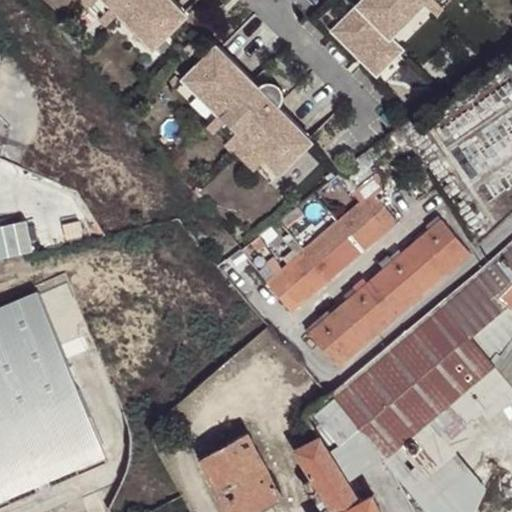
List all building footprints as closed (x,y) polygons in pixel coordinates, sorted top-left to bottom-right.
[(116,21),(95,0),(77,0),(82,4),(80,6),(105,32),(116,21)] [(95,0),(116,21),(124,13),(144,33),(136,41),(151,56),(183,24),(159,0),(95,0)] [(364,0),(333,34),(377,77),(402,51),(390,40),(404,25),(396,17),(412,0),(419,0),(424,5),(428,0),(364,0)] [(412,0),(396,17),(404,25),(424,5),(419,0),(412,0)] [(428,0),(424,5),(435,15),(449,0),(428,0)] [(124,13),(116,21),(136,41),(144,33),(124,13)] [(308,150),(214,55),(181,87),(196,101),(204,94),(224,114),(216,122),(261,168),(276,183),(308,150)] [(261,168),(216,122),(207,131),(205,132),(230,158),(232,156),(252,177),(261,168)] [(396,144),(405,136),(399,129),(390,136),(396,144)] [(381,143),(366,154),(373,161),(387,150),(381,143)] [(351,167),(357,174),(373,161),(366,154),(351,167)] [(415,176),(419,174),(409,158),(404,160),(415,176)] [(355,175),(357,174),(351,167),(349,167),(355,175)] [(421,173),(419,174),(415,176),(421,185),(426,182),(421,173)] [(365,184),(373,193),(375,191),(368,182),(365,184)] [(361,204),(373,193),(365,184),(353,194),(361,204)] [(373,242),(396,222),(373,193),(361,204),(373,218),(361,228),(373,242)] [(337,223),(361,204),(353,194),(329,214),(337,223)] [(361,252),(373,242),(361,228),(373,218),(361,204),(337,223),(361,252)] [(0,219),(0,256),(35,250),(27,214),(0,219)] [(439,217),(427,228),(431,232),(442,222),(439,217)] [(442,222),(431,232),(458,265),(471,254),(442,222)] [(338,271),(361,252),(337,223),(326,233),(338,248),(327,257),(338,271)] [(303,253),(326,233),(317,224),(308,232),(306,229),(298,235),(298,237),(292,241),(303,253)] [(427,228),(412,240),(416,244),(431,232),(427,228)] [(408,251),(407,253),(420,268),(433,259),(445,275),(458,265),(431,232),(416,244),(408,251)] [(327,282),(338,271),(327,257),(338,248),(326,233),(303,253),(327,282)] [(253,241),(266,257),(271,253),(259,236),(253,241)] [(511,240),(440,302),(494,368),(388,459),(430,511),(471,511),(497,466),(511,473),(511,306),(499,297),(511,284),(511,240)] [(412,240),(405,246),(408,251),(416,244),(412,240)] [(254,266),(266,257),(253,241),(243,249),(241,250),(240,251),(254,266)] [(403,248),(391,258),(395,262),(407,253),(403,248)] [(315,292),(327,282),(303,253),(283,270),(280,274),(292,288),(303,278),(315,292)] [(407,253),(395,262),(423,295),(445,275),(433,259),(420,268),(407,253)] [(391,258),(375,271),(380,275),(395,262),(391,258)] [(271,263),(280,274),(283,270),(276,259),(271,263)] [(235,271),(226,261),(219,267),(228,277),(235,271)] [(374,280),(371,283),(385,299),(397,289),(410,306),(423,295),(395,262),(380,275),(374,280)] [(268,283),(280,274),(271,263),(259,273),(268,283)] [(375,271),(370,276),(374,280),(380,275),(375,271)] [(292,312),(315,292),(303,278),(292,288),(280,274),(268,283),(292,312)] [(367,279),(356,288),(359,293),(371,283),(367,279)] [(371,283),(359,293),(386,326),(410,306),(397,289),(385,299),(371,283)] [(511,284),(499,297),(511,306),(511,284)] [(356,288),(343,299),(347,303),(359,293),(356,288)] [(359,293),(347,303),(360,320),(349,330),(363,346),(386,326),(359,293)] [(112,461),(105,446),(42,297),(0,315),(0,508),(42,491),(35,475),(47,471),(53,486),(112,461)] [(340,301),(335,306),(338,311),(344,306),(340,301)] [(307,418),(318,437),(350,482),(386,457),(388,459),(494,368),(440,302),(332,393),(329,395),(308,412),(307,413),(306,416),(307,418)] [(323,324),(350,356),(363,346),(349,330),(360,320),(347,303),(344,306),(338,311),(323,324)] [(335,306),(319,319),(323,324),(338,311),(335,306)] [(307,330),(311,334),(323,324),(319,319),(307,330)] [(338,368),(350,356),(323,324),(311,334),(338,368)] [(177,409),(163,421),(168,428),(183,419),(177,409)] [(163,421),(159,427),(162,431),(168,428),(163,421)] [(248,434),(203,457),(212,475),(219,490),(230,511),(261,511),(284,499),(248,434)] [(350,482),(318,437),(296,449),(313,479),(307,483),(308,485),(307,489),(308,492),(310,494),(312,496),(315,496),(317,496),(325,511),(383,511),(375,495),(363,502),(350,482)] [(212,475),(200,481),(208,496),(219,490),(212,475)] [(230,511),(219,490),(208,496),(215,511),(230,511)] [(286,511),(284,499),(261,511),(286,511)]
